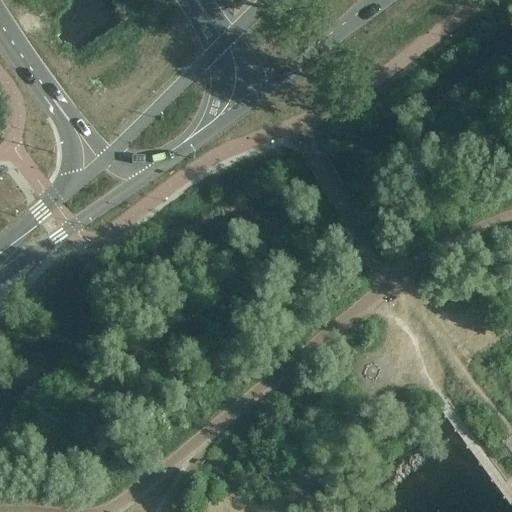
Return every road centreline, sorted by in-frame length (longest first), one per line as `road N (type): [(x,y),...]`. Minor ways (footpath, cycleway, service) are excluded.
road 1 (secondary): [(187,146),(381,0)]
road 2 (unclassified): [(0,274),(187,146)]
road 3 (track): [(511,441),(393,280)]
road 4 (unclassified): [(227,37),(106,159)]
road 5 (unclassified): [(187,146),(244,98),(227,37)]
